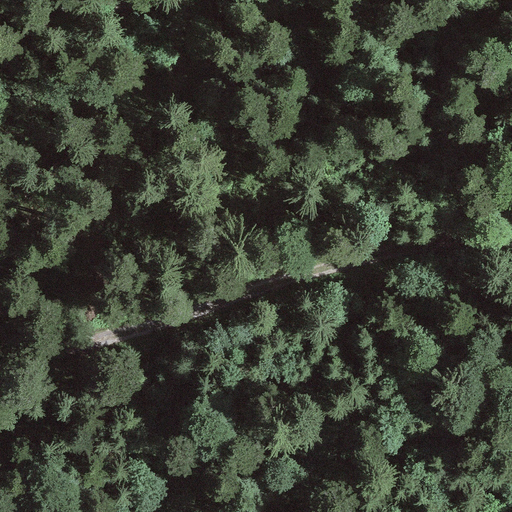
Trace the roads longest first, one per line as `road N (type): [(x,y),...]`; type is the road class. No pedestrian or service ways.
road 1 (track): [(0,371),(288,280),(431,241),(511,230)]
road 2 (track): [(142,0),(0,40)]
